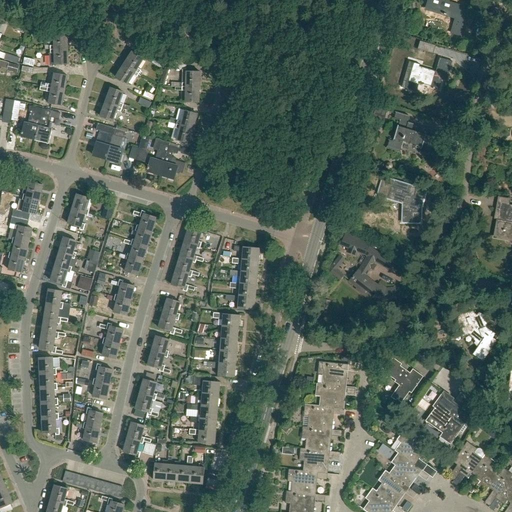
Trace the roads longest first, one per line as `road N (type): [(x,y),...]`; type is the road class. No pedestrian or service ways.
road 1 (residential): [(50,451),(29,437),(24,343),(28,302),(67,172)]
road 2 (residential): [(296,237),(220,500),(237,511)]
road 3 (residential): [(511,11),(480,90),(450,273)]
road 4 (residential): [(105,466),(175,205)]
road 5 (secondary): [(314,244),(386,0)]
road 6 (residential): [(367,0),(296,237)]
road 7 (secondary): [(237,511),(285,343)]
road 8 (residential): [(341,508),(366,340)]
road 9 (residential): [(90,78),(120,35),(107,14),(87,22),(89,71)]
road 10 (residential): [(221,115),(223,58),(244,57),(251,68),(234,101)]
